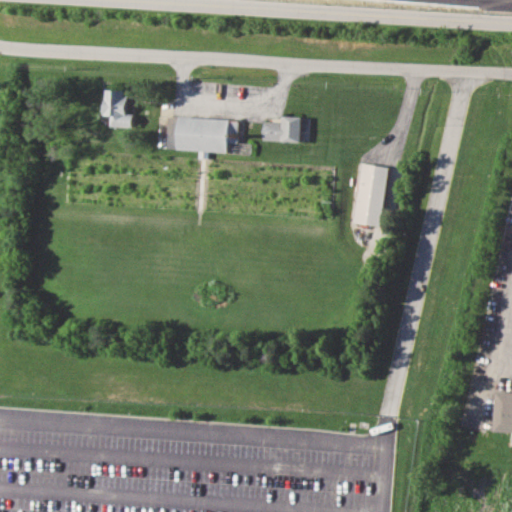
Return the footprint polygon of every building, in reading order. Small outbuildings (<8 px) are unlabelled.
[(103,115),(105,88),(128,89),(127,114),(132,115),(131,127),(109,126),(110,116),(103,115)] [(262,140),(263,122),(281,123),(281,116),(301,117),(299,142),(262,140)] [(176,150),(178,117),(229,120),(227,153),(176,150)] [(353,222),(363,163),(390,168),(381,226),(353,222)] [(511,432),(491,431),(494,390),(511,391),(511,432)]
